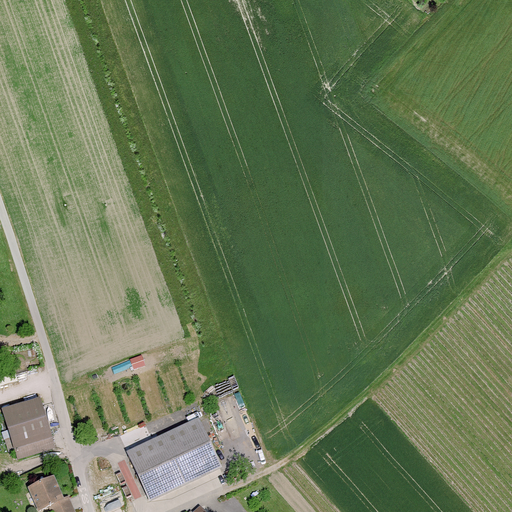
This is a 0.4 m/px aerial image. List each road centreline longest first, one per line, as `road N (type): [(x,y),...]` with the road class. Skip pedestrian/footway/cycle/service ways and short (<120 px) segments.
road 1 (track): [(224,491),(314,440),(511,246)]
road 2 (unclassified): [(0,202),(89,511)]
